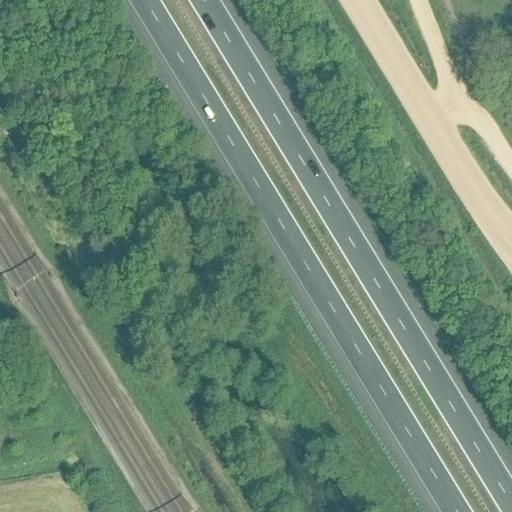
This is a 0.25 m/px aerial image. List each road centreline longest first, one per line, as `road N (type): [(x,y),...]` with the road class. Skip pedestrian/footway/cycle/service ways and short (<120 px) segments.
road 1 (track): [(247,511),(172,381),(183,356),(230,350),(241,336),(37,0)]
road 2 (motorway): [(143,0),(455,511)]
road 3 (motorway): [(511,508),(201,0)]
road 4 (track): [(511,339),(308,0)]
road 5 (track): [(353,0),(477,199),(511,240)]
